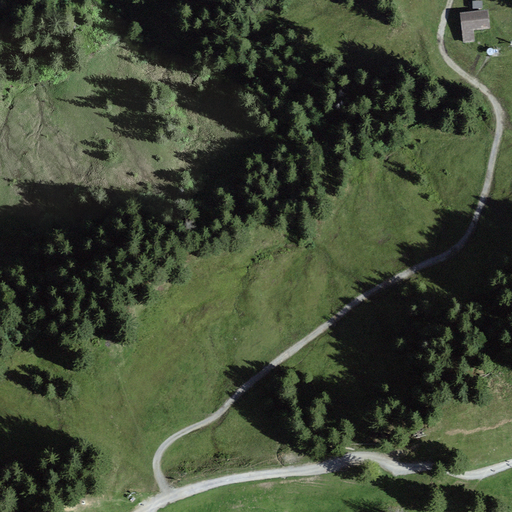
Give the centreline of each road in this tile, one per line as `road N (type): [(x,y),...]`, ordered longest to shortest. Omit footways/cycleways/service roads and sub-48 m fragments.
road 1 (track): [(170,497),(156,465),(166,443),(215,416),(350,306),(445,256),(468,235),(499,118),(493,99),(439,46),(450,0)]
road 2 (track): [(170,497),(356,457),(466,474),(511,463)]
